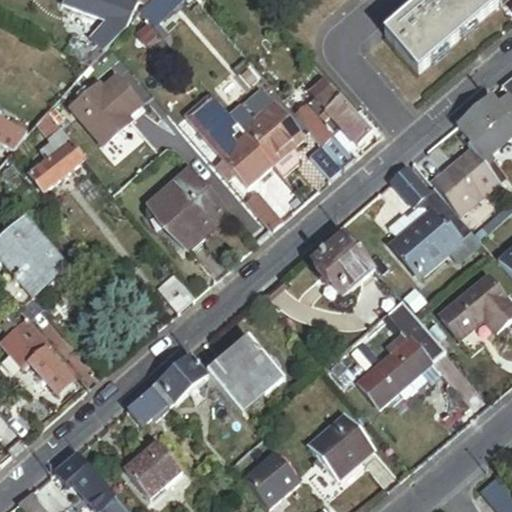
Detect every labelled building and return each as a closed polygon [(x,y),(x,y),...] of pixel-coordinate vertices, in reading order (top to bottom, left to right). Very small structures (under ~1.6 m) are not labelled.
[(90,73),(124,34),(138,9),(113,0),(67,0),(63,10),(106,26),(86,49),(74,43),(65,56),(84,68),(83,69),(90,73)] [(146,9),(154,0),(135,0),(132,4),(146,9)] [(181,0),(154,0),(146,9),(139,17),(152,33),(157,27),(181,0)] [(187,0),(198,12),(204,5),(199,0),(187,0)] [(485,0),(431,0),(385,41),(418,78),(496,11),(485,0)] [(485,0),(496,11),(508,0),(485,0)] [(168,40),(157,27),(152,33),(163,44),(168,40)] [(511,83),(500,94),(506,100),(511,107),(511,83)] [(140,113),(116,84),(103,96),(99,91),(90,99),(81,106),(70,115),(103,154),(132,129),(127,124),(140,113)] [(326,117),(340,105),(324,86),(310,99),(314,104),(326,117)] [(62,97),(54,91),(41,104),(49,111),(62,97)] [(76,101),(81,106),(90,99),(85,93),(76,101)] [(297,151),(303,146),(260,96),(244,111),(256,124),(243,136),(247,141),(273,171),(283,182),(303,164),(304,159),(297,151)] [(489,160),(511,139),(511,107),(506,100),(496,109),(491,102),(455,133),(470,150),(467,153),(471,157),(484,173),(491,166),(493,165),(489,160)] [(190,122),(224,161),(247,141),(243,136),(213,102),(190,122)] [(314,104),(294,121),(322,154),(335,143),(350,160),(357,154),(326,117),(314,104)] [(357,154),(372,141),(340,105),(326,117),(357,154)] [(61,138),(48,120),(36,133),(49,148),(61,138)] [(0,149),(14,158),(26,144),(0,128),(0,149)] [(85,167),(61,138),(49,148),(51,151),(41,159),(48,167),(29,182),(44,200),(85,167)] [(246,195),(273,171),(247,141),(224,161),(220,165),(246,195)] [(342,177),(355,166),(350,160),(335,143),(322,154),(342,177)] [(329,188),(342,177),(322,154),(309,165),(329,188)] [(501,178),(491,166),(484,173),(471,157),(430,192),(434,196),(458,224),(505,183),(501,178)] [(511,179),(506,173),(501,178),(505,183),(511,191),(511,179)] [(429,201),(407,175),(391,189),(413,215),(414,215),(415,216),(406,224),(403,221),(388,235),(397,246),(391,251),(419,284),(450,257),(458,266),(476,251),(470,244),(473,241),(458,224),(434,196),(429,201)] [(189,257),(230,222),(190,176),(149,211),(189,257)] [(282,229),(257,200),(246,209),(271,238),(282,229)] [(511,208),(497,221),(502,227),(511,218),(511,208)] [(0,256),(21,281),(3,297),(21,318),(69,276),(26,226),(0,248),(0,256)] [(342,304),(375,277),(345,242),(322,262),(318,266),(313,270),(342,304)] [(511,259),(499,271),(511,286),(511,259)] [(176,320),(194,305),(175,281),(157,298),(176,320)] [(511,327),(511,313),(487,285),(440,325),(460,348),(485,328),(496,341),(511,327)] [(445,360),(401,309),(388,321),(404,340),(390,352),(396,359),(359,389),(381,415),(445,360)] [(15,335),(26,326),(15,313),(3,322),(15,335)] [(49,352),(26,326),(15,335),(1,347),(25,375),(30,370),(58,404),(75,389),(46,355),(49,352)] [(209,382),(242,420),(284,383),(251,345),(209,382)] [(351,360),(365,377),(377,368),(363,351),(351,360)] [(209,382),(191,361),(158,390),(172,406),(176,411),(209,382)] [(172,406),(158,390),(153,394),(167,410),(172,406)] [(153,422),(167,410),(153,394),(139,406),(153,422)] [(144,431),(153,422),(139,406),(130,414),(144,431)] [(375,454),(346,421),(309,453),(338,486),(375,454)] [(185,477),(160,448),(127,476),(152,505),(185,477)] [(71,485),(88,471),(78,459),(55,479),(65,491),(65,490),(71,485)] [(107,511),(116,504),(88,471),(71,485),(80,496),(93,511),(107,511)] [(511,511),(511,495),(500,483),(481,500),(491,511),(511,511)] [(80,496),(71,485),(65,490),(74,501),(80,496)] [(19,510),(20,511),(38,511),(33,506),(40,500),(37,497),(28,504),(27,503),(19,510)]
